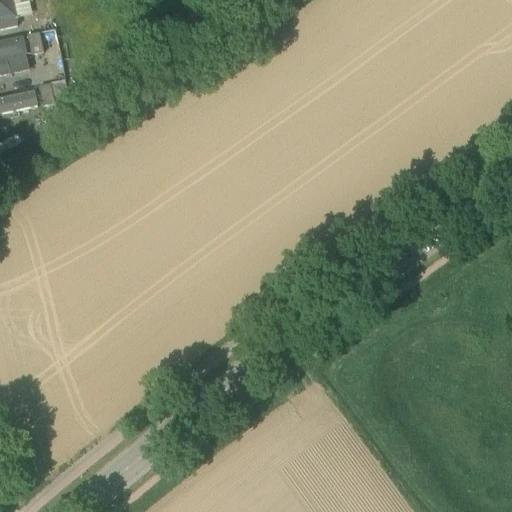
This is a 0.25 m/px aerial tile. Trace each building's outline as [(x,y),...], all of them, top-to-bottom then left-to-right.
[(13,0),(0,0),(0,20),(17,17),(13,0)] [(25,34),(0,39),(0,74),(32,67),(25,34)] [(40,35),(28,37),(32,57),(44,55),(40,35)] [(39,89),(43,109),(56,106),(51,86),(39,89)] [(30,88),(0,95),(0,121),(35,113),(30,88)]
